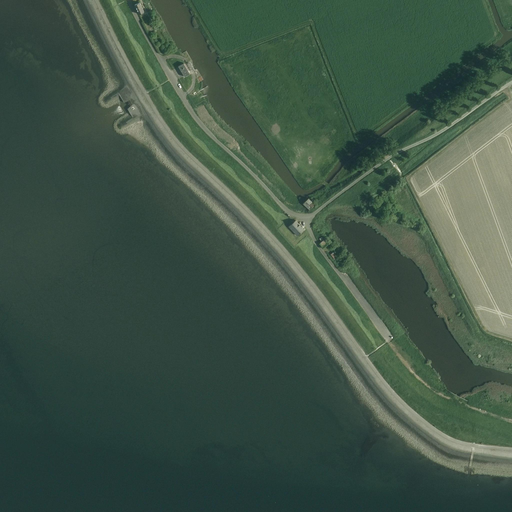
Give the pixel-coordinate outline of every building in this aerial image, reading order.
[(139,14),(144,12),(140,2),(134,5),(139,14)] [(178,66),(184,77),(190,73),(183,63),(178,66)] [(134,107),(138,111),(142,107),(138,103),(134,107)] [(314,204),(311,201),(309,198),(303,203),(309,209),(314,204)] [(297,236),(304,229),(295,220),(289,226),(297,236)] [(322,248),(327,244),(321,237),(319,239),(321,241),(319,243),(322,248)]
